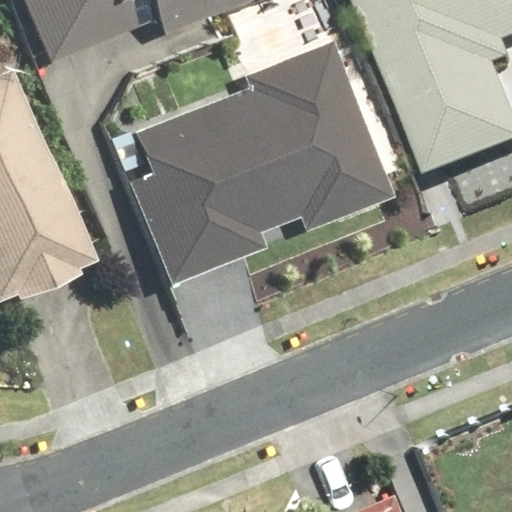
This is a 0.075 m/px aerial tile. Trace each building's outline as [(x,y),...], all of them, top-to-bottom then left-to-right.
[(6,0),(28,65),(124,33),(129,48),(233,13),(228,0),(6,0)] [(511,0),(352,0),(428,194),(511,161),(511,103),(502,78),(511,74),(511,56),(508,47),(511,45),(511,0)] [(320,58),(117,136),(132,175),(103,186),(147,301),(236,267),(226,241),(276,222),(282,238),(376,202),(320,58)] [(6,74),(0,76),(0,299),(73,276),(6,74)] [(392,511),(381,481),(301,511),(392,511)]
